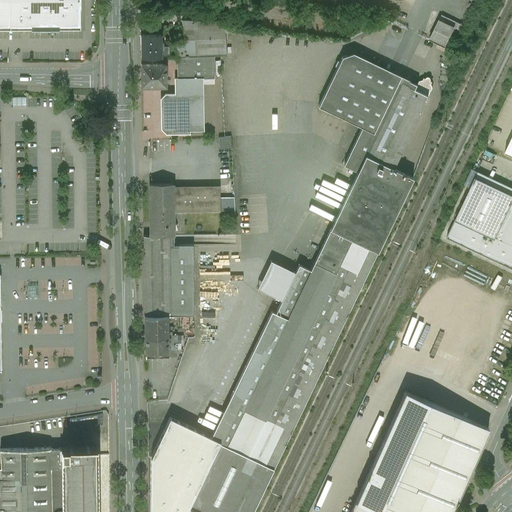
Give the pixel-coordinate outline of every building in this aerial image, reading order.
[(0,0),(0,29),(44,30),(80,30),(80,0),(0,0)] [(454,25),(456,21),(440,14),(438,19),(454,25)] [(215,21),(183,20),(184,44),(176,44),(176,46),(177,57),(214,56),(219,56),(218,25),(215,21)] [(455,27),(439,20),(430,39),(445,46),(455,27)] [(455,27),(445,46),(451,49),(460,30),(455,27)] [(161,34),(141,35),(141,58),(177,57),(176,46),(164,46),(164,40),(161,40),(161,34)] [(399,80),(347,55),(342,57),(318,106),(362,127),(344,165),(358,172),(366,155),(401,82),(399,81),(399,80)] [(214,56),(177,57),(177,79),(178,96),(167,96),(163,99),(163,128),(167,131),(190,131),(204,130),(203,78),(214,78),(214,56)] [(166,64),(141,64),(141,86),(166,86),(166,64)] [(427,79),(426,79),(424,78),(424,80),(421,81),(420,81),(416,89),(429,95),(433,88),(432,87),(431,84),(432,82),(431,81),(430,80),(427,79)] [(401,82),(366,155),(394,169),(394,168),(429,95),(416,89),(401,82)] [(26,97),(12,98),(12,107),(26,106),(26,97)] [(357,172),(331,229),(352,239),(378,251),(413,178),(394,168),(394,169),(366,155),(358,172),(357,172)] [(511,193),(475,177),(447,237),(511,267),(511,193)] [(173,184),(150,184),(150,235),(169,235),(174,235),(173,212),(173,190),(173,184)] [(220,190),(173,190),(173,212),(181,212),(220,212),(220,211),(220,197),(220,190)] [(235,210),(234,197),(220,197),(220,211),(235,210)] [(331,229),(311,270),(228,446),(228,447),(247,456),(352,239),(331,229)] [(150,235),(144,236),(145,316),(168,315),(168,316),(170,316),(169,235),(150,235)] [(193,245),(173,245),(174,235),(169,235),(170,316),(179,316),(194,316),(194,315),(193,245)] [(378,251),(352,239),(247,456),(274,469),(274,468),(378,251)] [(272,311),(211,437),(212,437),(211,437),(221,441),(220,443),(228,446),(311,270),(299,264),(276,313),(272,311)] [(38,286),(28,286),(28,300),(38,300),(38,286)] [(145,316),(145,337),(168,337),(168,332),(168,331),(168,316),(168,315),(145,316)] [(194,316),(179,316),(179,327),(194,327),(194,316)] [(168,337),(145,337),(146,358),(146,357),(168,357),(168,349),(168,337)] [(177,337),(168,337),(168,349),(177,349),(177,337)] [(91,372),(100,372),(100,344),(91,344),(91,372)] [(405,390),(350,511),(450,511),(489,428),(405,390)] [(211,437),(170,417),(151,457),(150,511),(199,511),(189,507),(220,443),(221,441),(211,437),(212,437),(211,437)] [(220,443),(189,507),(199,511),(252,511),(274,469),(247,456),(228,447),(228,446),(220,443)] [(62,511),(61,447),(0,449),(1,467),(0,466),(0,511),(62,511)] [(97,511),(97,447),(61,447),(62,511),(97,511)]
